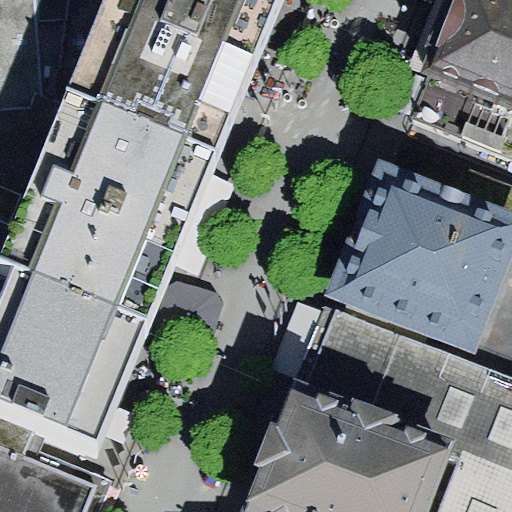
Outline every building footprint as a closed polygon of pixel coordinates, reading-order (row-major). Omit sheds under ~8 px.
[(123,0),(0,0),(0,326),(13,292),(77,126),(123,0)] [(123,0),(77,126),(199,171),(267,0),(123,0)] [(511,0),(452,0),(403,127),(511,168),(511,0)] [(130,342),(199,171),(77,126),(13,292),(130,342)] [(511,217),(375,164),(319,307),(465,363),(511,242),(511,217)] [(0,425),(82,462),(130,342),(13,292),(0,326),(0,425)] [(319,307),(281,403),(446,464),(511,492),(511,378),(465,363),(319,307)] [(281,403),(237,511),(421,511),(446,464),(281,403)] [(86,511),(92,498),(82,462),(0,425),(0,511),(86,511)]
